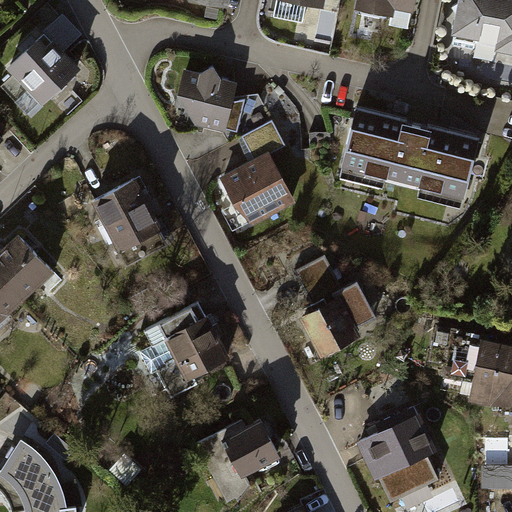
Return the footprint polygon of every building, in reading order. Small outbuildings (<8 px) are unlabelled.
[(187,0),(189,3),(229,14),(231,0),(187,0)] [(325,0),(276,0),(274,12),(322,21),(325,0)] [(419,0),(359,0),(356,18),(389,24),(391,13),(416,18),(419,0)] [(511,0),(462,0),(454,40),(511,50),(511,0)] [(46,41),(38,31),(5,61),(40,99),(78,64),(52,35),(46,41)] [(238,88),(185,74),(173,120),(226,134),(238,88)] [(487,144),(356,112),(341,171),(472,203),(487,144)] [(243,135),(254,156),(267,149),(270,152),(285,143),(272,119),(243,135)] [(254,156),(221,174),(234,199),(253,222),(296,197),(270,152),(267,149),(254,156)] [(135,173),(90,196),(118,247),(160,225),(135,173)] [(0,331),(63,274),(26,234),(5,253),(0,258),(0,331)] [(296,268),(314,300),(334,289),(341,285),(324,253),(296,268)] [(336,293),(301,310),(321,350),(360,331),(355,321),(374,311),(357,277),(341,285),(334,289),(336,293)] [(210,303),(147,335),(176,393),(239,361),(210,303)] [(511,342),(457,330),(446,388),(503,407),(511,406),(511,342)] [(387,425),(357,439),(374,475),(378,473),(381,480),(406,468),(403,462),(427,450),(439,476),(463,465),(449,435),(439,440),(433,427),(430,428),(421,409),(417,411),(414,404),(384,418),(387,425)] [(276,425),(236,443),(250,476),(291,459),(276,425)] [(511,431),(482,431),(482,488),(511,487),(511,431)] [(20,433),(0,462),(0,492),(11,508),(24,506),(24,511),(76,511),(75,501),(67,503),(64,492),(60,481),(55,469),(46,456),(38,447),(30,439),(20,433)]
